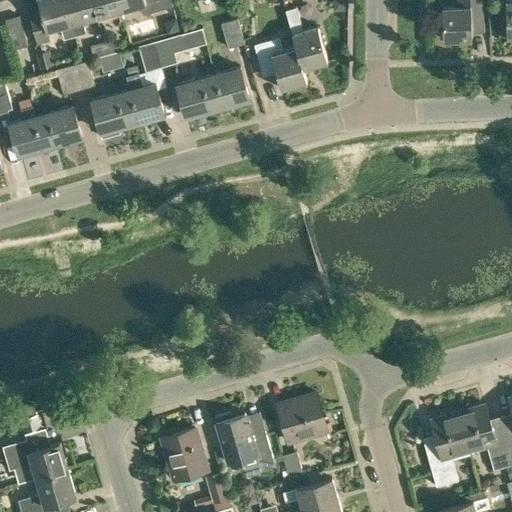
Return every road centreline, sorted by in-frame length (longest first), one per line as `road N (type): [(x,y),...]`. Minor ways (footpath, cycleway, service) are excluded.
road 1 (residential): [(0,218),(378,111)]
road 2 (residential): [(129,511),(110,447),(113,418),(129,404),(343,346),(382,380)]
road 3 (residential): [(397,511),(370,408),(382,380)]
road 4 (residential): [(382,380),(511,345)]
road 5 (residential): [(378,111),(511,109)]
